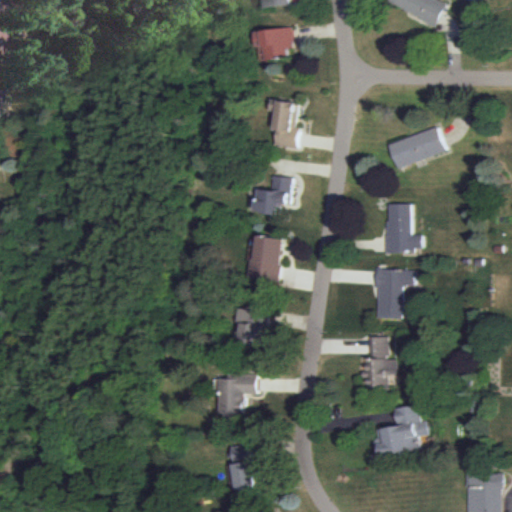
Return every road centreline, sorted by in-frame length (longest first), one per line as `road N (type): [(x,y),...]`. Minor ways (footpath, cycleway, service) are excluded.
road 1 (residential): [(345,0),(354,76),(310,447),(329,511)]
road 2 (residential): [(354,76),(511,77)]
